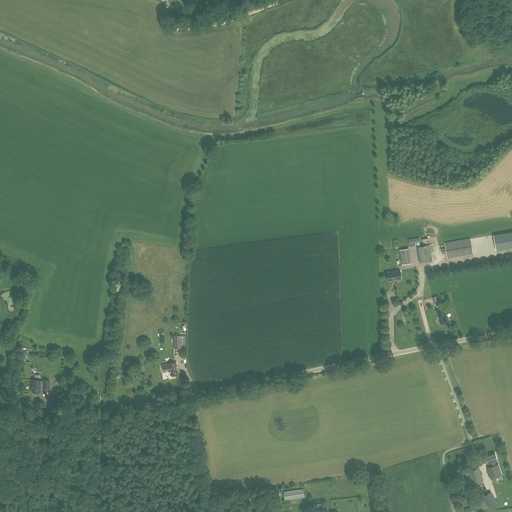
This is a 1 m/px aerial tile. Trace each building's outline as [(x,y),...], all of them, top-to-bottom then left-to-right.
[(511,231),(494,235),(497,250),(511,247),(511,231)] [(446,253),(447,258),(473,254),(471,238),(444,242),(445,247),(440,248),(441,254),(446,253)] [(417,247),(420,263),(432,260),(429,245),(417,247)] [(399,250),(401,264),(411,263),(408,248),(399,250)] [(387,272),(388,280),(401,278),(400,270),(387,272)] [(436,310),(440,323),(448,321),(444,307),(436,310)] [(169,369),(170,376),(179,374),(176,361),(175,361),(175,358),(168,360),(169,363),(168,363),(162,365),(163,372),(165,371),(165,370),(169,369)] [(32,392),(40,392),(40,387),(43,387),(43,388),(49,388),(49,380),(43,380),(43,381),(40,381),(40,380),(31,380),(31,385),(32,385),(32,392)] [(3,389),(9,391),(12,383),(5,381),(3,389)] [(496,465),(496,462),(495,460),(497,460),(495,453),(486,456),(488,463),(490,462),(491,466),(488,467),(491,478),(501,475),(498,464),(496,465)] [(473,484),(474,485),(483,481),(478,468),(469,471),(468,472),(469,476),(472,484),(473,484)] [(284,492),(285,500),(305,497),(303,489),(284,492)] [(478,499),(484,510),(496,502),(490,492),(478,499)] [(313,504),(314,511),(316,511),(325,511),(324,503),(313,504)]
